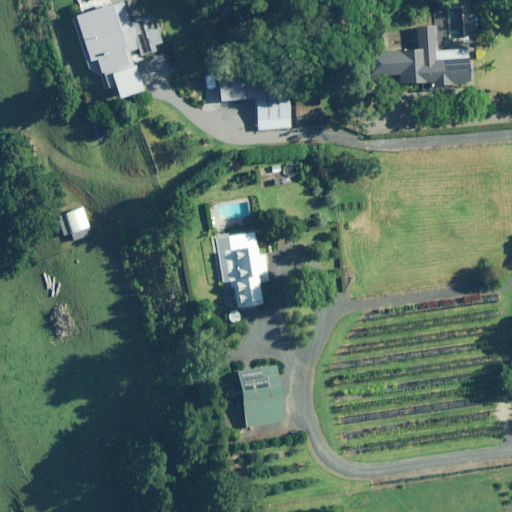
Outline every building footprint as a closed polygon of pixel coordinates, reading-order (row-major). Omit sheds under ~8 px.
[(124,1),(73,17),(86,60),(93,58),(103,89),(114,86),(117,94),(139,87),(128,51),(138,48),(124,1)] [(415,50),(371,51),(371,76),(398,75),(399,86),(468,84),(467,50),(434,50),(434,27),(415,27),(415,50)] [(286,95),(253,98),(256,130),(289,127),(286,95)] [(315,98),(294,101),(297,125),(318,122),(315,98)] [(229,250),(222,251),(227,286),(231,285),(234,308),(261,304),(258,282),(266,281),(263,254),(256,255),(254,237),(228,240),(229,250)] [(274,365),(235,371),(244,427),(283,421),(274,365)]
